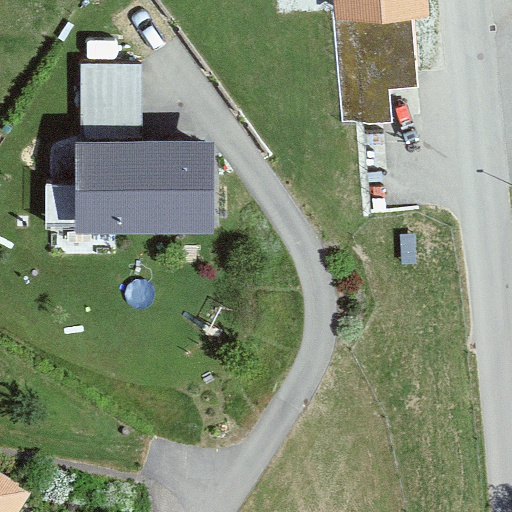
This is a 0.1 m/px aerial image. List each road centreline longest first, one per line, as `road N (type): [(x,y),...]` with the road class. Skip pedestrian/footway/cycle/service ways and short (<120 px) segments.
road 1 (residential): [(511,474),(453,0)]
road 2 (residential): [(224,511),(300,391),(319,332),(316,256),(222,131)]
